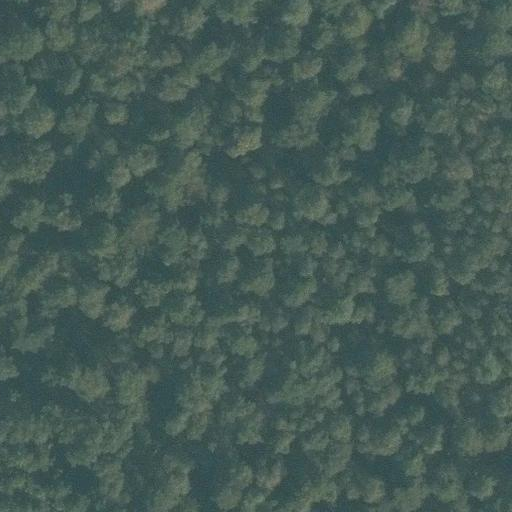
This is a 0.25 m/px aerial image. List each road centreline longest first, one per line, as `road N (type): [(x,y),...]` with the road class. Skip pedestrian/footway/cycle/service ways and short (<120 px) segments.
road 1 (track): [(0,140),(406,0)]
road 2 (track): [(0,292),(103,511)]
